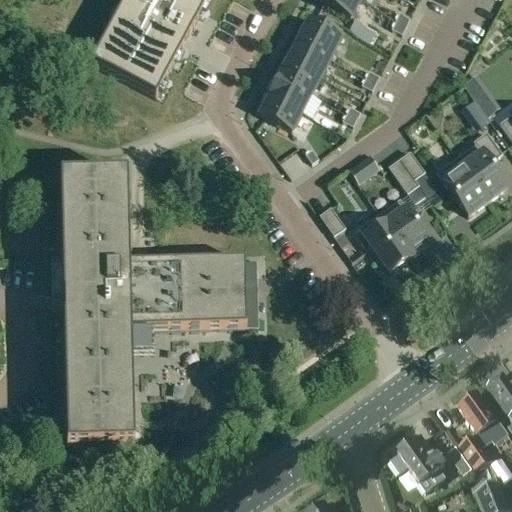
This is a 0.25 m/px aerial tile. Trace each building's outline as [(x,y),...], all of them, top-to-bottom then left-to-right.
[(127,0),(90,69),(154,103),(182,51),(190,37),(209,0),(127,0)] [(344,0),(322,0),(317,10),(349,27),(359,8),(344,0)] [(344,0),(359,8),(363,0),(344,0)] [(398,19),(394,27),(405,32),(409,25),(398,19)] [(394,27),(391,34),(401,39),(405,32),(394,27)] [(307,29),(297,48),(329,65),(339,46),(307,29)] [(297,48),(287,66),(319,83),(329,65),(297,48)] [(310,101),(319,83),(287,66),(278,84),(310,101)] [(368,76),(364,83),(375,88),(379,81),(368,76)] [(364,83),(361,90),(371,96),(375,88),(364,83)] [(278,84),(268,102),(300,119),(310,101),(278,84)] [(290,138),(300,119),(268,102),(258,121),(290,138)] [(349,112),(345,119),(356,124),(360,117),(349,112)] [(345,119),(341,126),(352,132),(356,124),(345,119)] [(508,122),(499,129),(511,146),(511,120),(508,122)] [(475,150),(456,164),(487,207),(507,192),(494,174),(491,169),(490,168),(501,160),(485,138),(473,147),(475,150)] [(311,154),(304,159),(311,169),(318,164),(311,154)] [(409,158),(399,165),(413,185),(424,178),(409,158)] [(369,161),(348,176),(357,189),(378,175),(369,161)] [(456,164),(436,178),(450,198),(454,203),(467,221),(487,207),(456,164)] [(399,165),(388,173),(407,199),(418,192),(413,185),(399,165)] [(62,302),(63,323),(66,455),(133,453),(130,336),(144,336),(258,333),(256,266),(143,269),(129,269),(126,182),(59,184),(62,302)] [(399,205),(378,220),(409,263),(430,248),(417,230),(413,225),(399,205)] [(330,213),(319,221),(333,241),(344,233),(330,213)] [(378,220),(358,234),(373,254),(376,259),(389,277),(409,263),(378,220)] [(511,426),(511,389),(511,391),(503,380),(499,383),(498,381),(489,387),(491,389),(487,392),(508,421),(511,426)] [(461,410),(458,412),(485,451),(492,446),(494,449),(507,440),(477,398),(468,405),(465,404),(461,407),(461,410)] [(475,441),(461,451),(477,474),(493,467),(475,441)] [(432,493),(445,484),(439,475),(444,472),(436,460),(434,462),(421,444),(413,449),(412,447),(409,449),(404,448),(400,451),(399,456),(397,458),(399,461),(390,467),(399,479),(408,473),(419,489),(426,484),(432,493)] [(455,452),(448,457),(453,464),(460,460),(455,452)] [(495,483),(482,488),(485,496),(474,501),(478,511),(506,511),(498,490),(495,483)]
